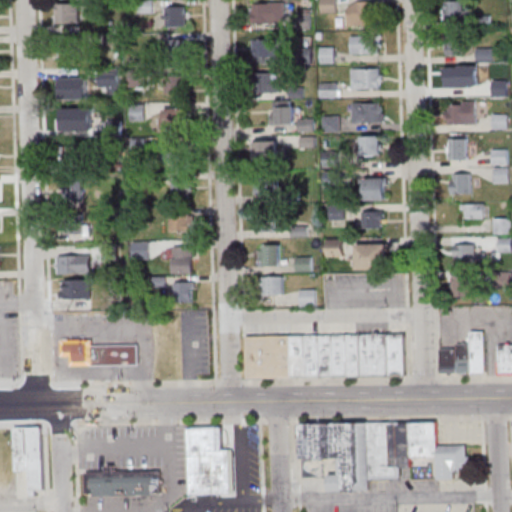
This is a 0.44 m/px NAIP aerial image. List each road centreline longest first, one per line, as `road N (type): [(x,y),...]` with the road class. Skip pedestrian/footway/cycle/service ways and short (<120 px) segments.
road 1 (residential): [(38,404),(24,0)]
road 2 (residential): [(234,402),(218,0)]
road 3 (residential): [(429,399),(412,0)]
road 4 (secondary): [(511,397),(169,402)]
road 5 (secondary): [(169,402),(0,404)]
